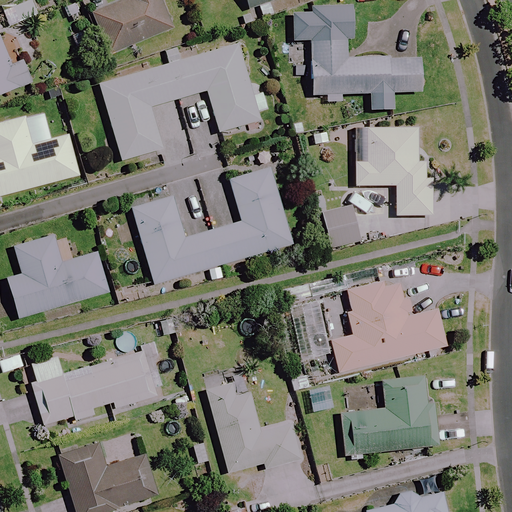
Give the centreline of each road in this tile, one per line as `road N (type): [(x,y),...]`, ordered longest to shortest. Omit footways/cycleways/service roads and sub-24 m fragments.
road 1 (residential): [(0,219),(202,161)]
road 2 (residential): [(511,129),(476,0)]
